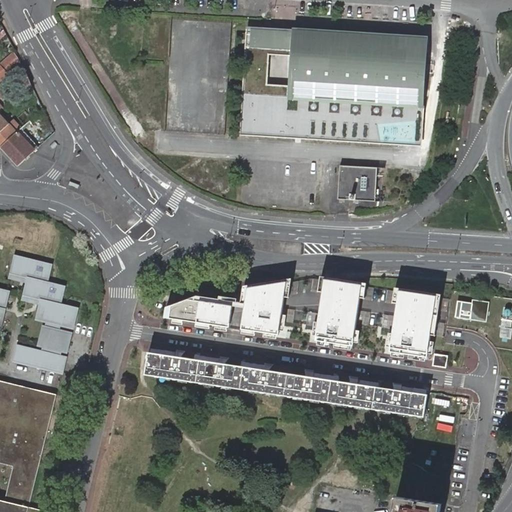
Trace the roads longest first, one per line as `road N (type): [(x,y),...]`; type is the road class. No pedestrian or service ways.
road 1 (residential): [(117,326),(489,385),(470,511)]
road 2 (unknown): [(489,385),(490,355),(473,343),(328,315),(258,312),(222,344)]
road 3 (secondary): [(199,211),(126,159),(39,21)]
road 4 (secondary): [(41,63),(122,187),(186,235)]
road 5 (secondary): [(186,235),(270,260),(401,260)]
road 6 (unclassified): [(502,103),(448,189),(419,214),(365,234)]
road 7 (residential): [(73,511),(117,326)]
road 8 (secondary): [(365,234),(238,223),(199,211)]
road 9 (secondary): [(511,246),(365,234)]
road 10 (unclassified): [(41,63),(67,138),(46,199)]
